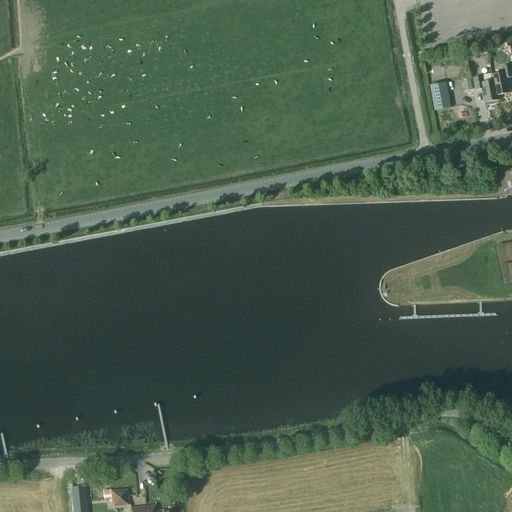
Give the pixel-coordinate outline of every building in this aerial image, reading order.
[(492,76),(493,81),(494,87),(496,87),(498,96),(510,94),(507,79),(511,78),(511,69),(511,66),(502,68),(503,74),(492,76)] [(499,101),(498,96),(496,87),(494,87),(493,81),(484,83),(483,77),(474,78),(476,91),(482,90),(485,103),(499,101)] [(434,111),(451,108),(446,82),(430,85),(434,111)] [(504,261),(511,260),(511,241),(502,243),(504,261)] [(113,492),(114,506),(128,504),(127,490),(113,492)] [(87,509),(86,494),(77,495),(78,510),(87,509)]
